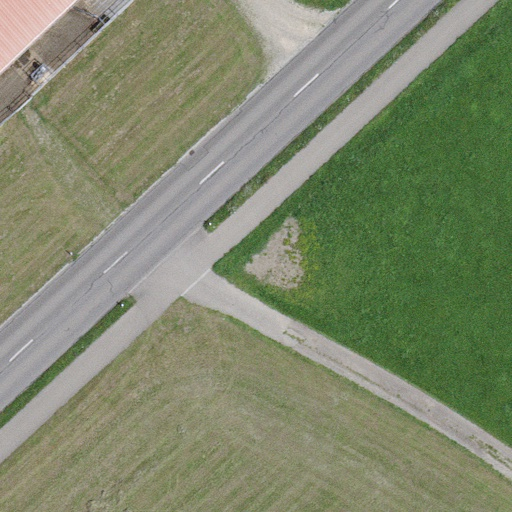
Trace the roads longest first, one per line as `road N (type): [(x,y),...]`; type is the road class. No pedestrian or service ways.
road 1 (secondary): [(400,0),(0,371)]
road 2 (track): [(143,236),(187,274),(511,467)]
